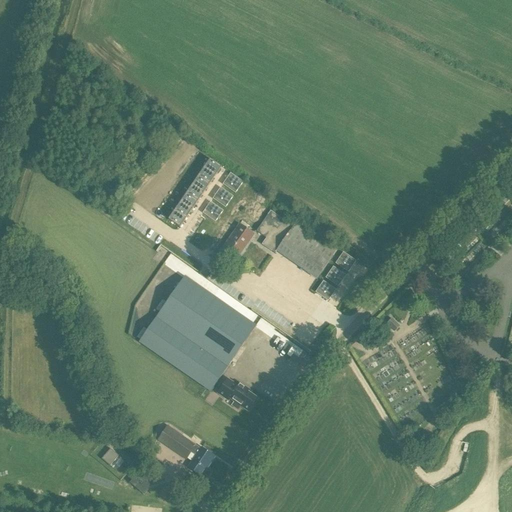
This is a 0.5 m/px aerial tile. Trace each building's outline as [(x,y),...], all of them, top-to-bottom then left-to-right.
[(210,159),(204,168),(215,176),(222,167),(210,159)] [(204,168),(198,176),(209,184),(215,176),(204,168)] [(230,173),(223,184),(235,193),(243,182),(230,173)] [(198,176),(192,185),(204,193),(209,184),(198,176)] [(192,185),(186,193),(198,201),(204,193),(192,185)] [(220,188),(213,199),(225,208),(233,196),(220,188)] [(186,193),(180,202),(192,210),(198,201),(186,193)] [(132,198),(136,206),(141,203),(137,196),(132,198)] [(180,202),(174,211),(186,218),(192,210),(180,202)] [(210,202),(202,213),(215,222),(223,211),(210,202)] [(174,211),(168,220),(180,228),(186,218),(174,211)] [(256,232),(263,236),(277,216),(270,211),(256,232)] [(296,223),(295,224),(293,227),(277,216),(263,236),(266,238),(262,245),(275,254),(277,251),(317,278),(337,248),(326,240),(325,242),(296,223)] [(238,256),(253,234),(240,225),(225,246),(238,256)] [(328,238),(326,240),(337,248),(339,245),(328,238)] [(343,252),(336,263),(348,272),(356,261),(343,252)] [(333,267),(326,278),(338,287),(346,275),(333,267)] [(211,393),(256,326),(185,277),(139,343),(211,393)] [(323,281),(316,292),(328,301),(336,290),(323,281)] [(395,331),(401,325),(393,318),(387,323),(395,331)] [(227,379),(218,393),(224,398),(226,396),(234,402),(232,406),(238,410),(241,406),(248,411),(257,398),(244,390),(245,388),(239,383),(237,386),(227,379)] [(76,421),(67,433),(85,446),(93,435),(76,421)] [(210,464),(215,457),(202,448),(201,450),(168,427),(158,441),(186,460),(191,452),(196,456),(189,468),(199,475),(208,463),(210,464)] [(118,456),(110,449),(101,459),(110,466),(118,456)] [(146,487),(149,483),(139,474),(131,483),(144,494),(148,489),(146,487)]
